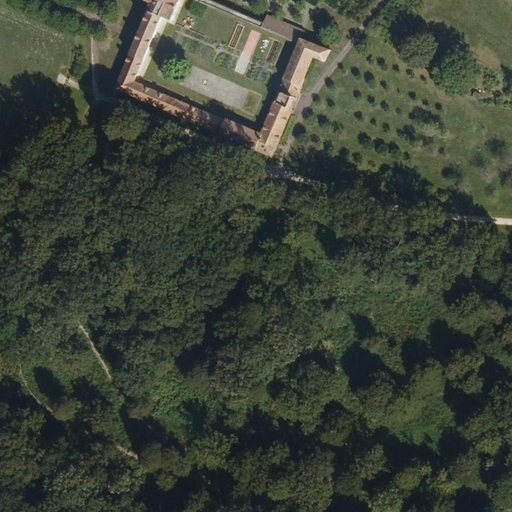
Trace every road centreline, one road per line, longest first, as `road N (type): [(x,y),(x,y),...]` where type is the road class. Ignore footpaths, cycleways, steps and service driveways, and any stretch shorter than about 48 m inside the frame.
road 1 (track): [(0,240),(95,100)]
road 2 (track): [(0,431),(147,511)]
